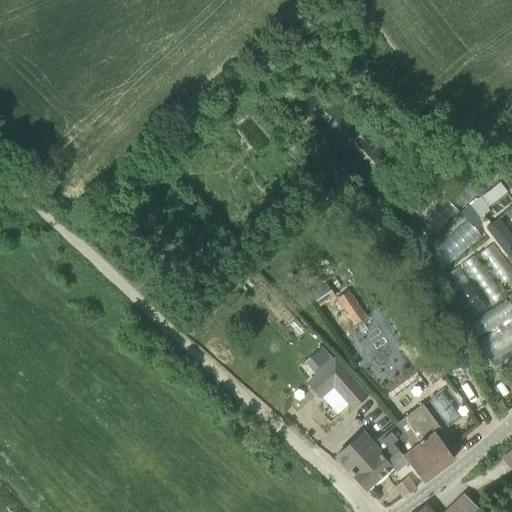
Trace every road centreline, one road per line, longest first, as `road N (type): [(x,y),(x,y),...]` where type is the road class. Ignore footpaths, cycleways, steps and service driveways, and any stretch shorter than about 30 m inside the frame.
road 1 (unclassified): [(259,408),(122,286),(0,160)]
road 2 (residential): [(363,511),(259,408)]
road 3 (tertiary): [(399,511),(511,427)]
